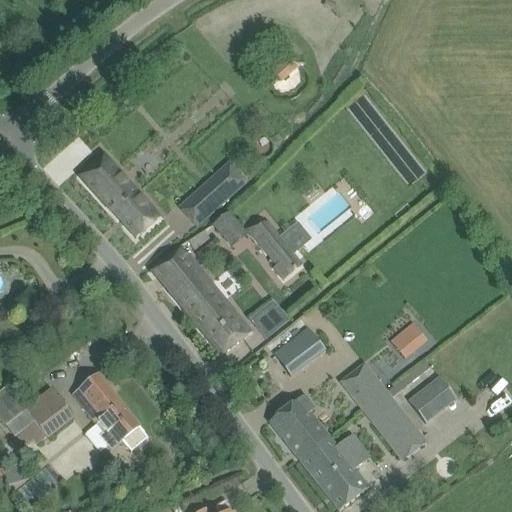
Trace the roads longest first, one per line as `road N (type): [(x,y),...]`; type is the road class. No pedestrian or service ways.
road 1 (unclassified): [(302,511),(63,204),(3,144)]
road 2 (unclassified): [(3,144),(163,0)]
